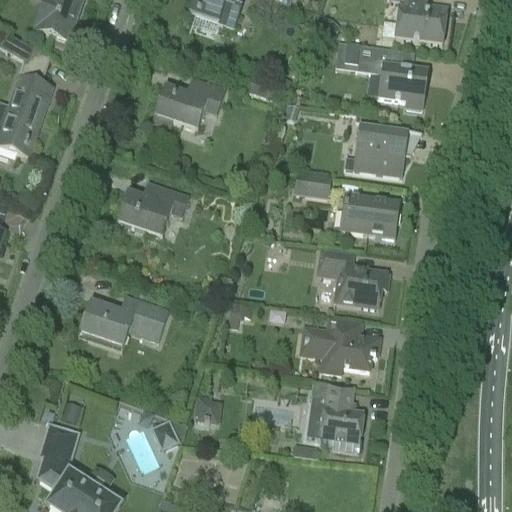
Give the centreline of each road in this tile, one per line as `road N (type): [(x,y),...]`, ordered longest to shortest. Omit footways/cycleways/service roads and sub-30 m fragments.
road 1 (residential): [(490,0),(432,200),(389,511)]
road 2 (residential): [(130,0),(0,384)]
road 3 (secondary): [(511,233),(487,390),(484,511)]
